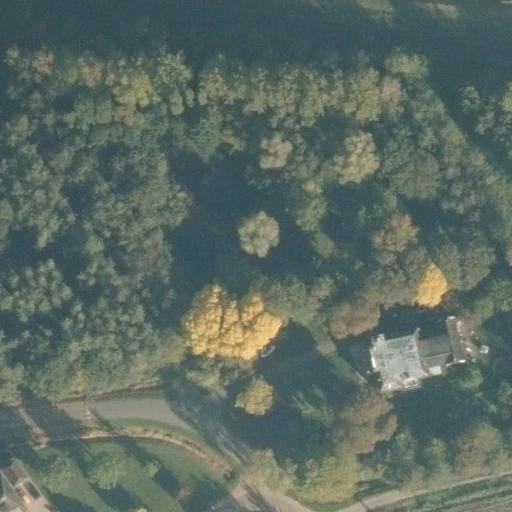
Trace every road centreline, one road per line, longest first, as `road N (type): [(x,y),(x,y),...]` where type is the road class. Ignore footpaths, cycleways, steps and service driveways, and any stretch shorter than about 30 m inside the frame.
road 1 (residential): [(266,503),(262,475),(234,441),(178,418),(89,413)]
road 2 (track): [(367,511),(511,467)]
